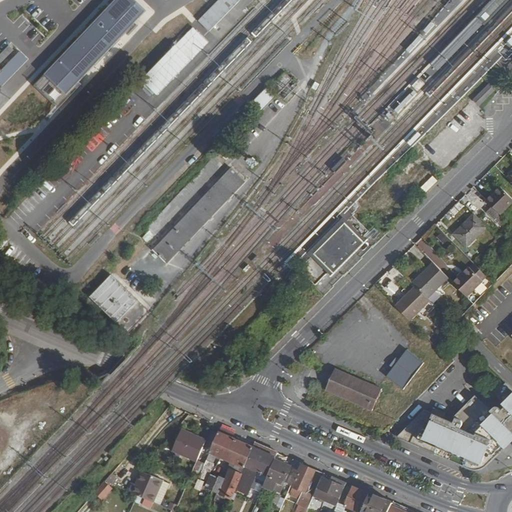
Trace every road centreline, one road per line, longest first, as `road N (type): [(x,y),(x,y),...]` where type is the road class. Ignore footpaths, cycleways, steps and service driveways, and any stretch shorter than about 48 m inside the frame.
road 1 (unclassified): [(508,131),(272,368),(256,398)]
road 2 (secondary): [(504,486),(462,485),(256,398)]
road 3 (secondary): [(232,414),(464,511)]
road 4 (unknown): [(385,439),(511,303)]
road 5 (secondary): [(232,414),(63,342)]
